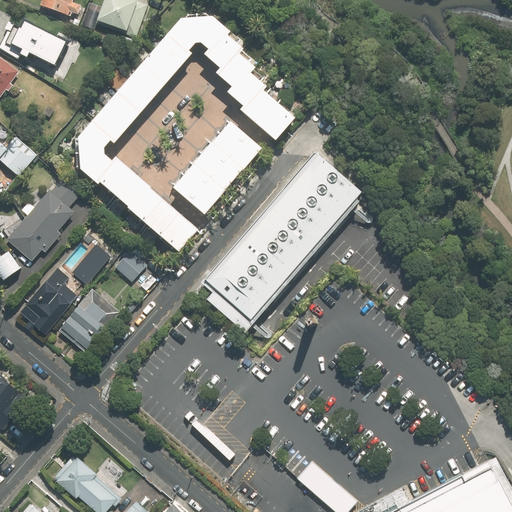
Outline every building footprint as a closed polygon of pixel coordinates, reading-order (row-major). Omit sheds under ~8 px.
[(41,0),(40,5),(69,15),(70,12),(78,15),(82,5),(74,2),(74,0),(41,0)] [(105,0),(103,7),(97,24),(138,39),(150,5),(134,0),(105,0)] [(54,16),(43,12),(40,23),(51,26),(54,16)] [(39,61),(43,63),(50,49),(63,55),(69,42),(16,15),(2,42),(39,61)] [(182,19),(169,33),(190,51),(197,44),(202,43),(210,50),(228,34),(231,32),(214,17),(182,19)] [(156,49),(143,64),(167,84),(180,69),(193,54),(190,51),(169,33),(156,49)] [(243,48),(228,34),(210,50),(206,55),(222,69),(239,52),(243,48)] [(218,73),(234,88),(252,73),(257,69),(239,52),(222,69),(218,73)] [(0,98),(20,72),(0,57),(0,98)] [(35,69),(52,78),(57,70),(43,63),(39,61),(35,69)] [(68,90),(78,74),(61,63),(57,70),(52,78),(51,80),(68,90)] [(143,64),(117,93),(141,113),(167,84),(143,64)] [(268,86),(252,73),(234,88),(229,93),(245,107),(264,89),(268,86)] [(295,116),(264,89),(245,107),(241,110),(275,139),(295,116)] [(91,122),(92,123),(112,141),(115,143),(141,113),(117,93),(91,122)] [(244,170),(264,148),(233,121),(213,143),(244,170)] [(101,183),(97,180),(114,161),(106,154),(106,148),(112,141),(92,123),(80,137),(82,169),(99,185),(101,183)] [(16,138),(7,149),(0,157),(0,185),(6,190),(36,155),(16,138)] [(225,192),(244,170),(213,143),(194,165),(225,192)] [(365,192),(319,152),(207,279),(254,320),(365,192)] [(101,183),(115,195),(135,173),(117,157),(114,161),(97,180),(101,183)] [(206,214),(225,192),(194,165),(175,187),(206,214)] [(115,195),(131,209),(151,186),(135,173),(115,195)] [(164,198),(151,186),(131,209),(145,221),(164,198)] [(59,231),(75,212),(50,190),(7,239),(33,261),(43,250),(46,252),(62,234),(59,231)] [(181,212),(164,198),(145,221),(162,235),(181,212)] [(200,228),(181,212),(162,235),(181,251),(200,228)] [(72,273),(87,286),(112,258),(97,245),(72,273)] [(115,267),(133,282),(148,265),(131,249),(115,267)] [(0,278),(2,277),(4,280),(22,268),(10,252),(1,258),(0,255),(0,278)] [(72,279),(58,267),(18,314),(45,336),(80,296),(67,285),(72,279)] [(81,307),(59,331),(84,353),(107,327),(100,321),(107,314),(90,298),(82,308),(81,307)] [(314,317),(307,321),(311,327),(318,324),(314,317)] [(29,399),(0,374),(0,425),(4,428),(29,399)] [(78,458),(56,481),(76,499),(78,496),(95,511),(105,511),(117,500),(94,479),(97,476),(78,458)] [(511,511),(511,505),(488,461),(391,511),(511,511)]
